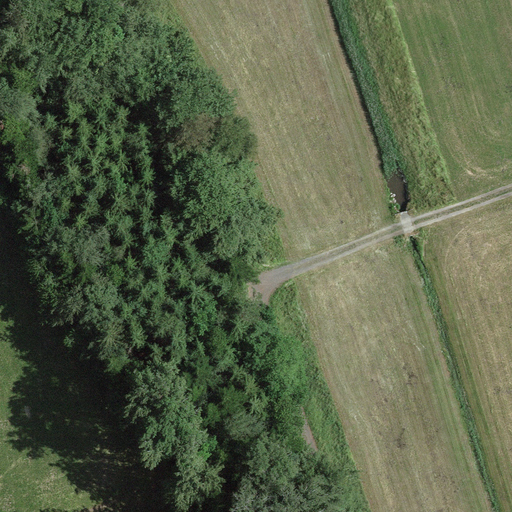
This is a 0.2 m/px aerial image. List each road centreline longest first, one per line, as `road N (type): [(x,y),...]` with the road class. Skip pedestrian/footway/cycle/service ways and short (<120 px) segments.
road 1 (track): [(102,0),(241,289),(311,511)]
road 2 (track): [(511,187),(241,289)]
